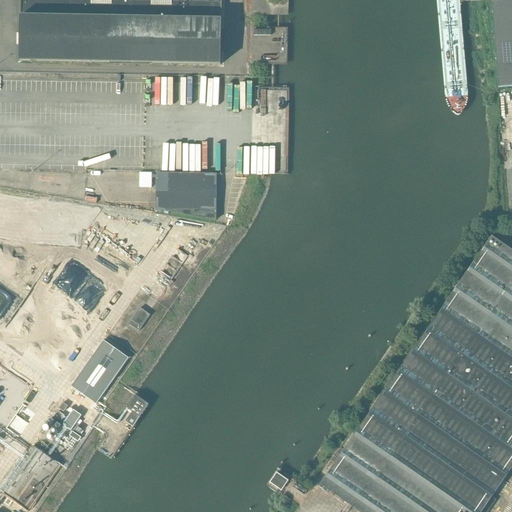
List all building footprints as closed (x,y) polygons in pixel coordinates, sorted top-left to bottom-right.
[(21,0),(21,16),(20,62),(221,65),(221,19),(221,0),(21,0)] [(511,86),(511,0),(492,2),(498,88),(511,86)] [(156,173),(156,210),(216,221),(217,174),(156,173)] [(511,250),(492,236),(320,485),(359,511),(487,511),(496,500),(492,497),(511,468),(511,250)] [(54,309),(28,346),(54,364),(101,298),(75,279),(54,309)] [(140,308),(129,324),(139,331),(150,315),(140,308)] [(103,341),(71,387),(96,404),(129,358),(103,341)] [(135,395),(126,408),(132,412),(125,422),(133,428),(149,404),(135,395)] [(58,409),(64,413),(68,406),(62,403),(58,409)] [(63,425),(71,431),(82,416),(74,410),(63,425)] [(54,417),(64,423),(67,418),(58,412),(54,417)] [(69,436),(77,442),(80,437),(72,432),(69,436)] [(31,446),(0,492),(27,511),(28,511),(60,467),(31,446)] [(277,473),(270,483),(281,491),(288,481),(277,473)]
